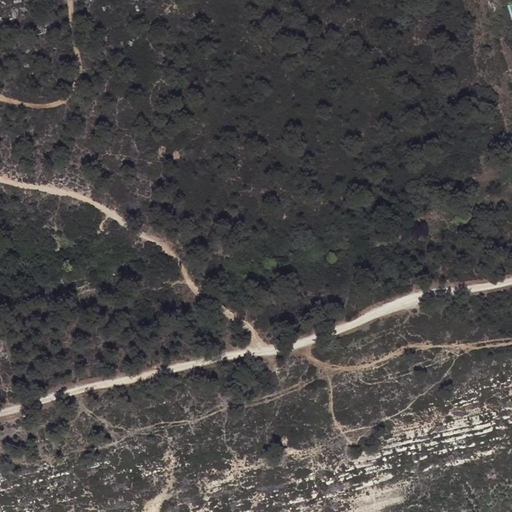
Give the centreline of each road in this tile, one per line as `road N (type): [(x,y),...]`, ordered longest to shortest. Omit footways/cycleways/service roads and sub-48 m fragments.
road 1 (track): [(0,178),(71,194),(171,247),(189,284),(267,348)]
road 2 (track): [(70,0),(78,64),(67,98),(47,104),(0,97)]
